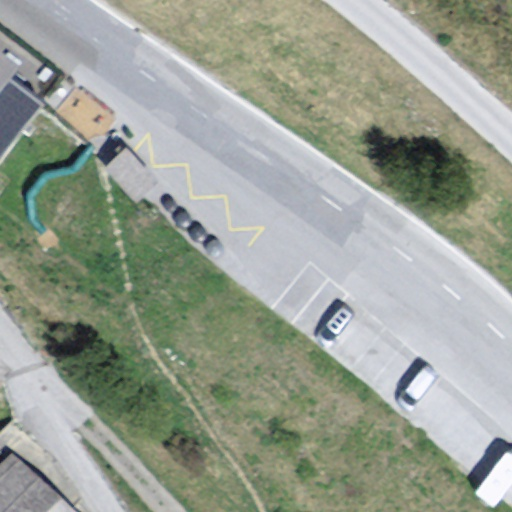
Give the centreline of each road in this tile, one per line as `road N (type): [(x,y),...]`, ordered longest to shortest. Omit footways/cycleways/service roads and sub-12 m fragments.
road 1 (secondary): [(40,0),(376,235),(511,346)]
road 2 (track): [(0,344),(165,511)]
road 3 (residential): [(511,148),(343,0)]
road 4 (residential): [(0,352),(92,511)]
